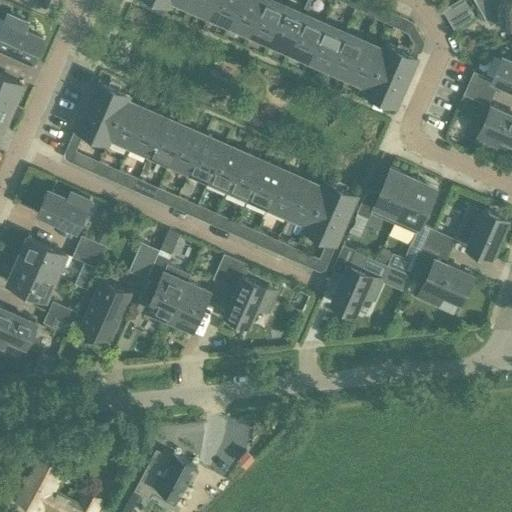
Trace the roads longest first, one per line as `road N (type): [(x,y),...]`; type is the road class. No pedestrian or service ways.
road 1 (residential): [(502,364),(0,414)]
road 2 (residential): [(17,150),(321,285)]
road 3 (unclassified): [(511,185),(409,139),(442,48),(415,0)]
road 4 (residential): [(17,150),(80,0)]
road 5 (unknown): [(218,394),(180,511)]
